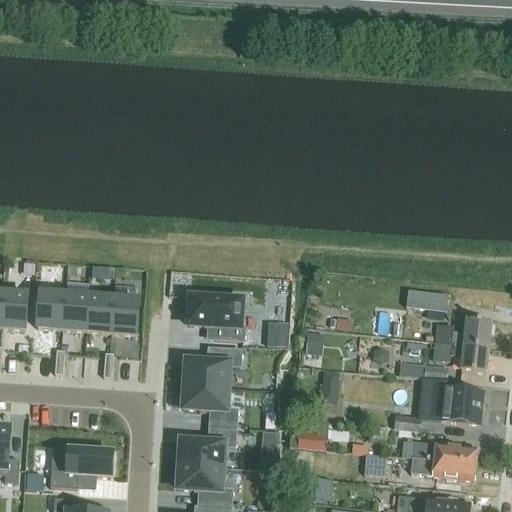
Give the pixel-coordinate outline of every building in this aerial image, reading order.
[(447,315),(448,307),(448,299),(408,295),(406,311),(447,315)] [(3,296),(0,332),(25,334),(28,298),(3,296)] [(40,296),(37,332),(63,334),(65,298),(40,296)] [(65,298),(63,334),(87,336),(90,300),(65,298)] [(90,300),(87,336),(111,338),(114,302),(90,300)] [(190,302),(188,330),(205,331),(204,333),(216,334),(216,344),(244,346),(245,331),(241,331),(242,305),(238,305),(238,301),(222,300),(221,304),(190,302)] [(114,302),(111,338),(137,340),(139,304),(114,302)] [(351,335),(352,324),(337,322),(336,333),(351,335)] [(489,352),(492,327),(467,324),(466,336),(453,334),(453,331),(439,329),(436,347),(437,347),(489,352)] [(268,326),(266,349),(286,350),(288,327),(268,326)] [(402,341),(403,329),(394,328),(393,340),(402,341)] [(323,338),(308,337),(306,357),(322,358),(323,338)] [(486,378),(489,352),(437,347),(435,364),(449,366),(450,358),(463,359),(461,375),(486,378)] [(57,354),(56,366),(64,367),(65,355),(57,354)] [(186,365),(185,389),(229,392),(230,371),(240,371),(241,355),(215,354),(214,365),(202,364),(202,366),(186,365)] [(106,358),(105,370),(113,370),(114,359),(106,358)] [(56,366),(55,378),(63,379),(64,367),(56,366)] [(424,381),(425,370),(400,367),(399,379),(423,382),(424,383),(424,381)] [(447,384),(448,372),(425,369),(425,370),(424,381),(447,384)] [(105,370),(104,382),(112,382),(113,370),(105,370)] [(339,378),(324,376),(323,392),(330,392),(338,385),(339,378)] [(461,387),(445,385),(441,425),(480,429),(484,397),(460,395),(461,387)] [(185,389),(183,413),(199,414),(199,417),(211,417),(210,429),(236,431),(237,415),(227,414),(229,392),(185,389)] [(395,420),(394,434),(419,435),(420,421),(395,420)] [(8,464),(10,432),(0,431),(0,475),(6,476),(5,488),(19,489),(20,465),(8,464)] [(181,445),(179,469),(223,472),(225,450),(235,451),(236,435),(210,433),(209,445),(197,444),(197,446),(181,445)] [(326,455),(327,440),(327,438),(301,436),(299,436),(298,453),(326,455)] [(414,462),(476,469),(478,453),(416,446),(414,462)] [(369,449),(347,447),(347,457),(366,459),(368,459),(369,449)] [(111,482),(113,456),(53,452),(51,492),(79,494),(79,480),(111,482)] [(387,460),(366,459),(364,480),(385,481),(387,460)] [(474,485),(476,469),(414,462),(412,479),(474,485)] [(179,469),(178,493),(194,494),(194,497),(206,497),(205,509),(231,511),(232,495),(222,494),(223,472),(179,469)] [(27,480),(26,495),(42,496),(43,481),(27,480)] [(307,504),(319,505),(321,485),(309,484),(307,504)] [(397,511),(471,511),(472,508),(458,507),(458,504),(441,503),(441,505),(399,501),(397,511)]
